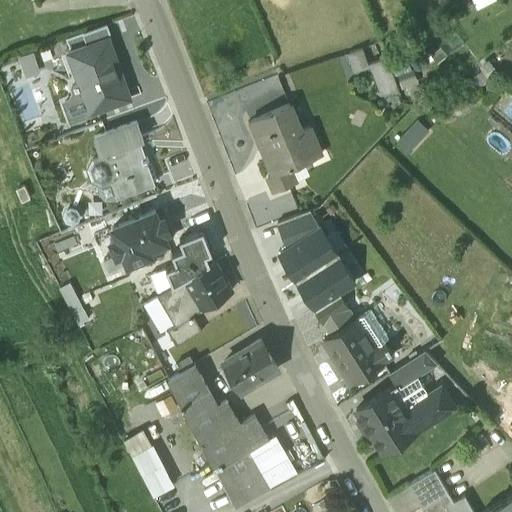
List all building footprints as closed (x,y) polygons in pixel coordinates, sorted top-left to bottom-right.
[(106,25),(83,33),(87,44),(101,39),(102,41),(111,38),(106,25)] [(102,41),(101,39),(87,44),(67,52),(89,114),(129,99),(120,74),(115,76),(102,41)] [(362,49),(349,53),(356,72),(369,68),(362,49)] [(33,52),(20,56),(23,65),(36,60),(33,52)] [(387,58),(372,63),(383,95),(398,89),(387,58)] [(289,104),(250,120),(262,148),(263,148),(274,174),(274,175),(290,168),(303,162),(301,157),(318,150),(308,127),(301,130),(289,104)] [(136,122),(94,137),(100,155),(107,153),(116,178),(111,180),(117,197),(153,184),(146,163),(149,161),(147,156),(141,158),(135,143),(142,140),(136,122)] [(116,178),(107,153),(100,155),(92,158),(88,167),(93,180),(101,183),(116,178)] [(290,168),(274,175),(274,174),(267,176),(274,191),(296,181),(290,168)] [(79,215),(76,211),(71,208),(66,211),(65,217),(67,221),(72,223),(77,221),(79,215)] [(155,210),(112,227),(116,239),(109,241),(115,255),(122,253),(126,264),(151,254),(148,249),(167,242),(163,233),(169,231),(163,217),(158,219),(155,210)] [(285,248),(320,226),(310,210),(278,223),(285,248)] [(277,253),(295,282),(338,254),(320,226),(285,248),(277,253)] [(214,260),(202,230),(179,239),(183,248),(172,253),(176,264),(165,269),(172,286),(214,261),(214,260)] [(338,254),(295,282),(313,308),(338,292),(355,281),(338,254)] [(172,286),(157,294),(174,323),(174,324),(192,314),(231,291),(214,261),(172,286)] [(338,292),(313,308),(323,324),(349,308),(338,292)] [(349,308),(323,324),(329,334),(355,317),(349,308)] [(192,314),(174,324),(174,323),(166,327),(176,346),(201,331),(192,314)] [(329,334),(324,338),(352,383),(384,362),(383,360),(386,358),(389,351),(390,350),(387,344),(386,345),(378,345),(375,347),(355,317),(329,334)] [(260,339),(223,361),(241,390),(277,369),(260,339)] [(425,351),(389,373),(395,384),(398,388),(417,376),(421,373),(437,363),(425,351)] [(194,363),(167,378),(176,394),(202,379),(194,363)] [(417,376),(398,388),(395,384),(356,409),(382,451),(454,405),(441,385),(428,393),(417,376)] [(239,422),(225,400),(216,405),(202,379),(176,394),(214,467),(267,439),(253,414),(239,422)] [(275,435),(267,439),(214,467),(234,505),(296,473),(275,435)] [(148,447),(129,457),(151,499),(170,489),(148,447)] [(434,468),(408,483),(422,507),(448,492),(434,468)] [(422,507),(424,511),(452,511),(447,503),(453,500),(448,492),(422,507)] [(473,511),(464,495),(453,500),(447,503),(452,511),(473,511)] [(511,511),(511,501),(497,511),(490,511),(488,508),(483,511),(511,511)]
